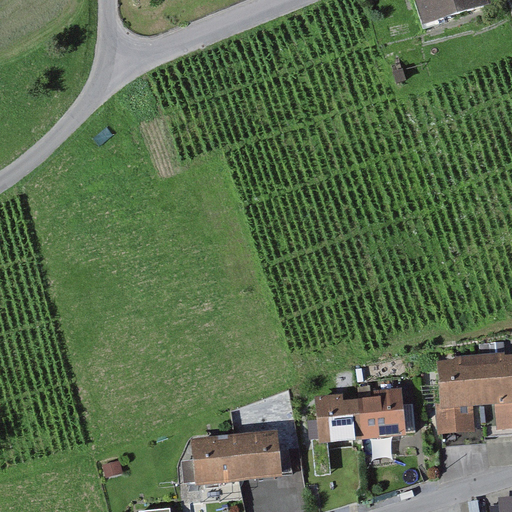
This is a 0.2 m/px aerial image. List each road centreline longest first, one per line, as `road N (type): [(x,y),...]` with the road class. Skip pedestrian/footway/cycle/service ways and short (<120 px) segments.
road 1 (residential): [(106,72),(277,0)]
road 2 (residential): [(0,187),(72,124),(106,72)]
road 3 (residential): [(395,511),(511,477)]
